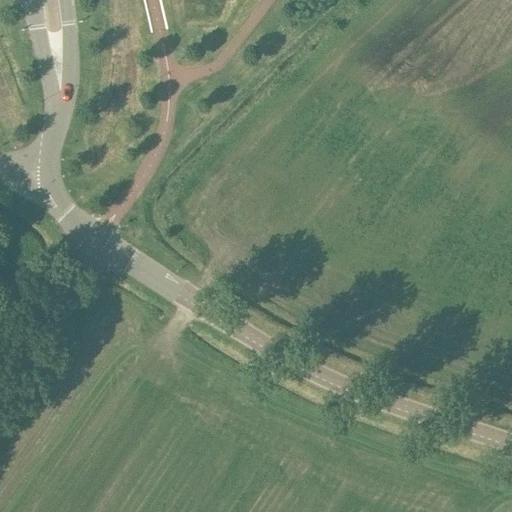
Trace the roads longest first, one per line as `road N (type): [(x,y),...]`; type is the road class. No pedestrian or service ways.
road 1 (tertiary): [(96,239),(266,346),(382,403),(511,445)]
road 2 (unclassified): [(0,377),(96,239)]
